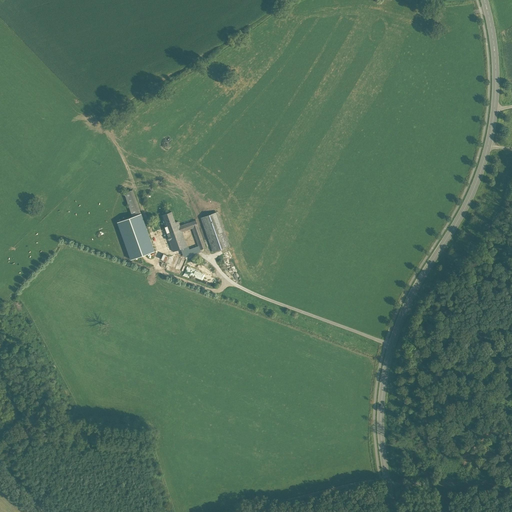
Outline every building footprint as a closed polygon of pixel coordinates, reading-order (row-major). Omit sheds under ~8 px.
[(141,213),(133,190),(124,193),(132,216),(141,213)] [(171,211),(163,214),(167,226),(164,227),(167,234),(181,228),(180,226),(178,221),(175,222),(171,211)] [(217,213),(202,218),(213,251),(229,246),(217,213)] [(142,218),(133,221),(136,228),(139,227),(140,230),(146,228),(142,218)] [(206,248),(196,220),(180,226),(181,228),(182,232),(193,228),(198,242),(197,242),(200,250),(206,248)] [(146,228),(140,230),(138,231),(145,249),(152,246),(146,228)] [(181,228),(167,234),(173,251),(187,246),(182,232),(181,228)] [(152,246),(145,249),(151,265),(158,262),(152,246)] [(186,260),(176,255),(175,259),(168,256),(168,257),(166,262),(165,263),(182,271),(186,260)]
